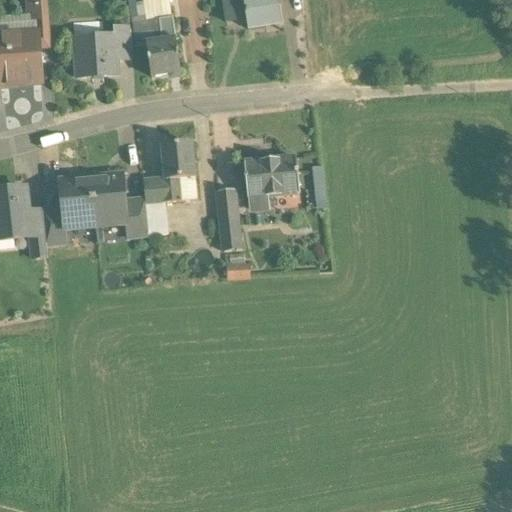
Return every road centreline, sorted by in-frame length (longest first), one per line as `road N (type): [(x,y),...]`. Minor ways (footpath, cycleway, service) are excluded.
road 1 (residential): [(328,94),(169,109),(0,151)]
road 2 (unclassified): [(511,88),(328,94)]
road 3 (track): [(511,491),(389,511)]
